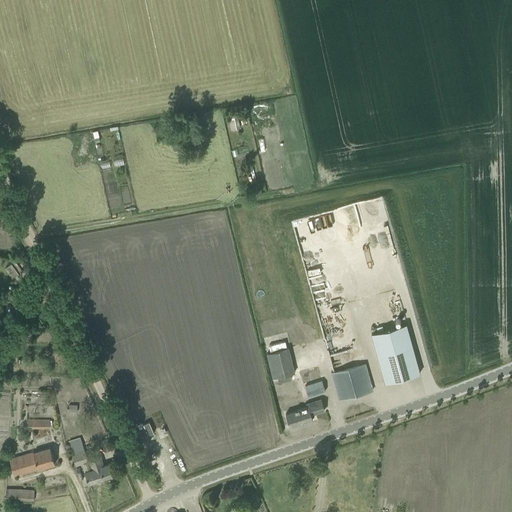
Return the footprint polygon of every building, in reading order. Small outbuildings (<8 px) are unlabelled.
[(236,114),(230,115),(232,129),(239,128),(236,114)] [(420,373),(406,324),(371,334),(385,383),(420,373)] [(269,351),(275,377),(297,372),(292,346),(269,351)] [(372,390),(365,364),(331,374),(338,399),(372,390)] [(304,386),(308,397),(326,391),(322,380),(321,380),(319,375),(314,377),(315,382),(304,386)] [(307,407),(285,414),(289,426),(312,419),(312,416),(324,412),(320,399),(306,403),(307,407)] [(26,428),(49,429),(49,421),(26,420),(26,428)] [(107,439),(101,441),(106,452),(112,449),(107,439)] [(10,459),(15,475),(55,464),(50,447),(10,459)] [(82,463),(88,483),(112,476),(109,464),(103,466),(100,457),(89,460),(85,450),(72,454),(76,465),(82,463)] [(178,472),(186,468),(179,453),(171,456),(178,472)] [(5,499),(33,500),(34,490),(6,489),(5,499)]
